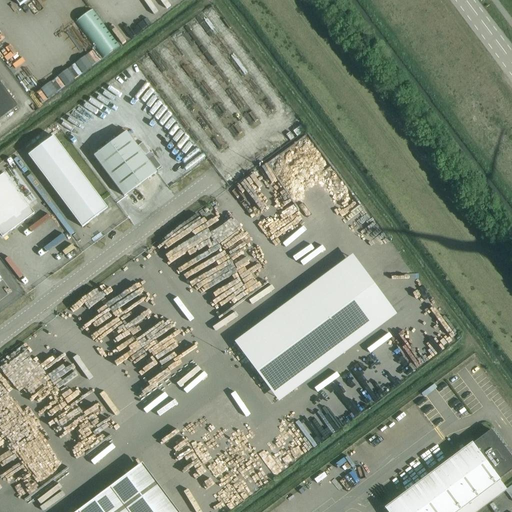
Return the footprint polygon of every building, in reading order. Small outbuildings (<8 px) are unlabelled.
[(130,12),(143,30),(147,27),(134,9),(130,12)] [(10,51),(22,66),(31,59),(20,44),(10,51)] [(0,119),(18,106),(0,82),(0,119)] [(40,95),(35,98),(39,108),(44,105),(40,95)] [(302,127),(305,132),(314,125),(311,121),(302,127)] [(148,123),(139,128),(141,133),(150,127),(148,123)] [(124,196),(157,172),(126,131),(94,156),(124,196)] [(82,227),(108,208),(54,136),(28,155),(82,227)] [(79,235),(84,231),(39,171),(34,174),(79,235)] [(0,234),(2,237),(34,213),(4,173),(0,175),(0,234)] [(277,204),(302,244),(325,230),(301,190),(277,204)] [(371,201),(349,216),(373,251),(395,236),(371,201)] [(224,240),(229,237),(223,227),(218,230),(224,240)] [(472,443),(385,508),(387,511),(457,511),(499,480),(511,469),(511,458),(491,430),(472,444),(472,443)] [(76,511),(178,511),(142,463),(76,511)] [(398,473),(403,483),(416,476),(410,466),(398,473)] [(324,486),(331,481),(327,474),(319,479),(324,486)]
